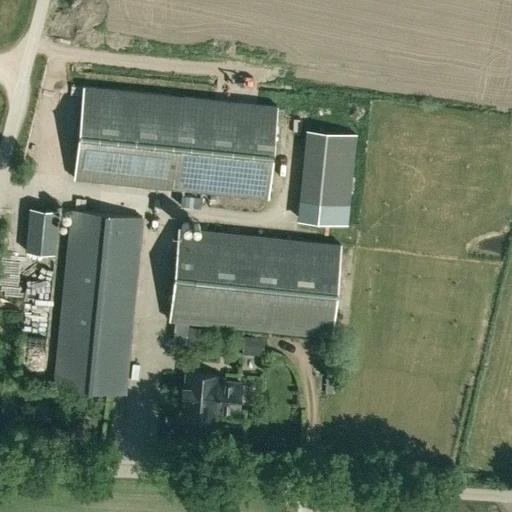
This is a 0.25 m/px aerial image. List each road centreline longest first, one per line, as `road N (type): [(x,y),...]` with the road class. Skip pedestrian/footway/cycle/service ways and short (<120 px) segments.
road 1 (unclassified): [(308,482),(0,472)]
road 2 (unclassified): [(511,496),(308,482)]
road 3 (unclassified): [(0,178),(46,0)]
